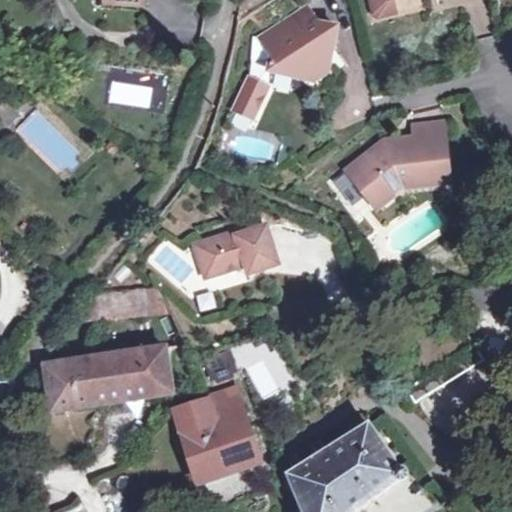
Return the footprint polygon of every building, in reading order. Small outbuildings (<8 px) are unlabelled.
[(369,0),(373,15),(378,18),(395,15),(390,0),(369,0)] [(324,72),(327,61),(322,54),(323,45),(331,47),(336,48),(340,29),(321,22),(308,4),(258,38),(254,38),(250,77),(233,111),(252,121),(269,87),(270,71),(293,79),(301,75),(315,78),(324,72)] [(322,54),(327,61),(331,47),(323,45),(322,54)] [(415,149),(444,146),(442,124),(414,128),(415,149)] [(447,184),(444,146),(415,149),(399,151),(395,143),(379,146),(347,173),(370,203),(387,188),(393,197),(403,189),(447,184)] [(387,188),(370,203),(376,210),(393,197),(387,188)] [(246,276),(276,265),(263,227),(234,237),(233,235),(192,248),(203,281),(242,268),(246,276)] [(172,315),(159,288),(93,295),(69,325),(172,315)] [(407,393),(476,349),(455,317),(385,360),(407,393)] [(272,333),(235,347),(254,399),(291,386),(272,333)] [(165,349),(44,368),(52,414),(173,393),(165,349)] [(476,349),(407,393),(416,407),(485,362),(476,349)] [(228,409),(242,404),(240,393),(226,398),(228,409)] [(228,409),(226,398),(177,413),(197,484),(260,462),(242,404),(228,409)] [(405,476),(402,474),(400,474),(367,428),(291,478),(305,511),(356,511),(399,480),(401,481),(403,480),(405,479),(405,476)]
